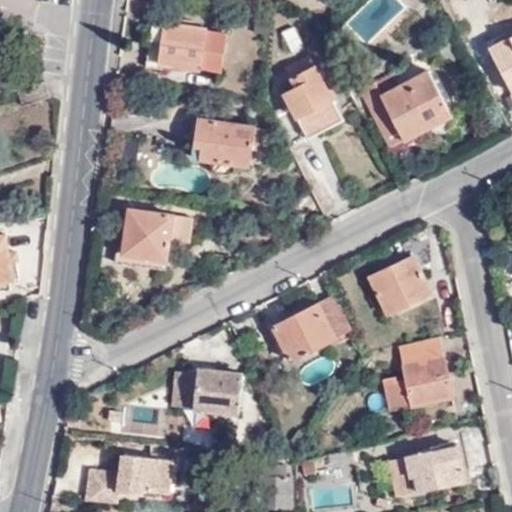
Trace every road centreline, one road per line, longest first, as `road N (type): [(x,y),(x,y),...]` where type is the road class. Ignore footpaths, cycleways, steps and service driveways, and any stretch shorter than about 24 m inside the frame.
road 1 (residential): [(449,176),(117,354),(54,363)]
road 2 (tertiary): [(97,0),(54,363)]
road 3 (residential): [(511,480),(449,176)]
road 4 (tertiary): [(54,363),(23,511)]
